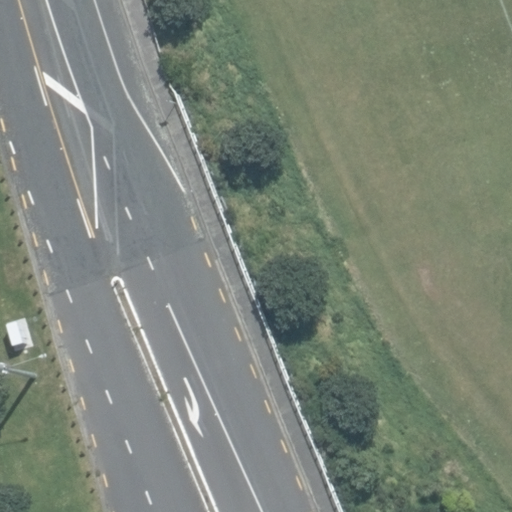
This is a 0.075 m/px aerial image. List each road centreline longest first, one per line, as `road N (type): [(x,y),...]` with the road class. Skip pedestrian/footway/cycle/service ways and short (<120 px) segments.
road 1 (tertiary): [(103,205),(167,260),(276,511)]
road 2 (tertiary): [(148,439),(91,291),(103,205)]
road 3 (tertiary): [(103,205),(56,0)]
